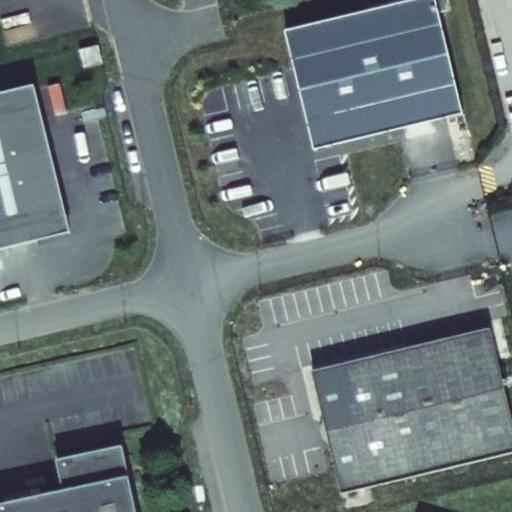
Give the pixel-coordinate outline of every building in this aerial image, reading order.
[(465,114),(437,0),(415,0),(287,31),(316,150),(465,114)] [(98,45),(80,50),(84,68),(103,64),(98,45)] [(36,85),(0,93),(0,250),(38,241),(37,236),(66,229),(60,206),(64,204),(36,85)] [(511,415),(491,329),(313,372),(342,494),(511,453),(511,415)] [(65,493),(0,506),(0,511),(138,511),(124,447),(58,462),(65,493)]
